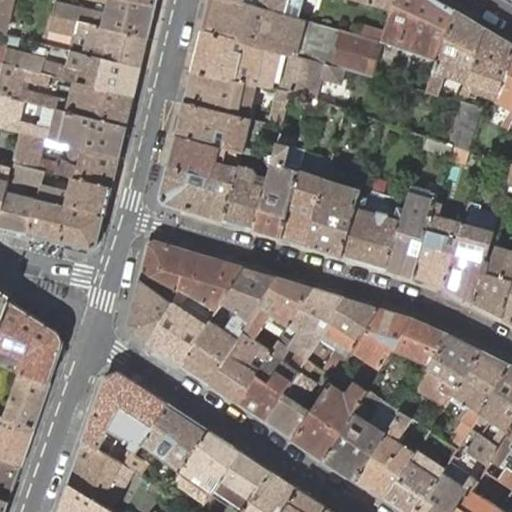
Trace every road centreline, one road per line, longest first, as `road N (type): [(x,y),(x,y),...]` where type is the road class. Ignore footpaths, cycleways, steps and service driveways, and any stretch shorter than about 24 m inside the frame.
road 1 (residential): [(511,343),(430,302),(131,214)]
road 2 (residential): [(95,331),(370,511)]
road 3 (tertiary): [(184,0),(131,214)]
road 4 (tertiary): [(95,331),(32,511)]
